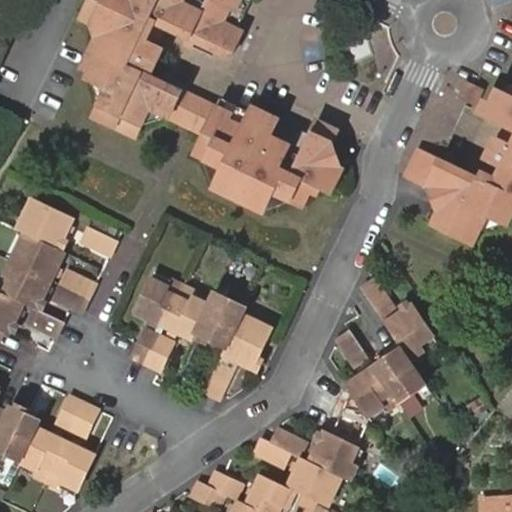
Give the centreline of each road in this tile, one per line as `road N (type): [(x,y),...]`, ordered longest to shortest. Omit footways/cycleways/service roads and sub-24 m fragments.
road 1 (residential): [(216,437),(283,394),(380,195),(386,136),(428,51)]
road 2 (residential): [(88,362),(96,379),(216,437)]
road 3 (residential): [(88,362),(99,318),(136,242)]
road 4 (residential): [(114,511),(216,437)]
